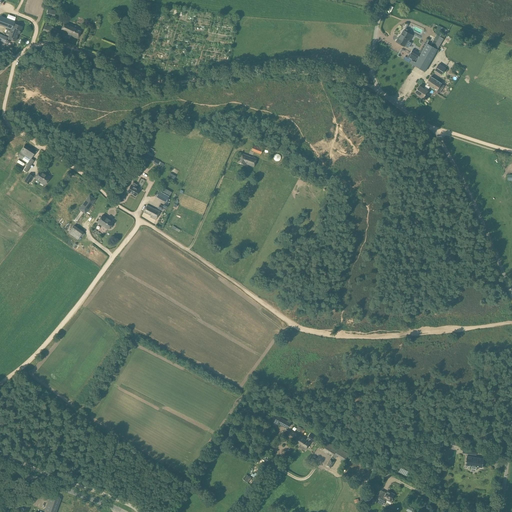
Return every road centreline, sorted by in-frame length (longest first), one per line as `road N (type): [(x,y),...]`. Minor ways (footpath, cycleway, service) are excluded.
road 1 (track): [(0,119),(312,332),(371,337),(511,323)]
road 2 (track): [(4,121),(16,57),(52,42),(166,83),(289,69),(381,92)]
road 3 (unclassified): [(511,295),(441,140),(375,82),(375,31),(389,0)]
road 4 (track): [(141,222),(41,348),(0,385)]
road 5 (unclassified): [(328,511),(340,485),(336,473),(288,447),(241,511)]
road 6 (tertiary): [(121,511),(0,465)]
